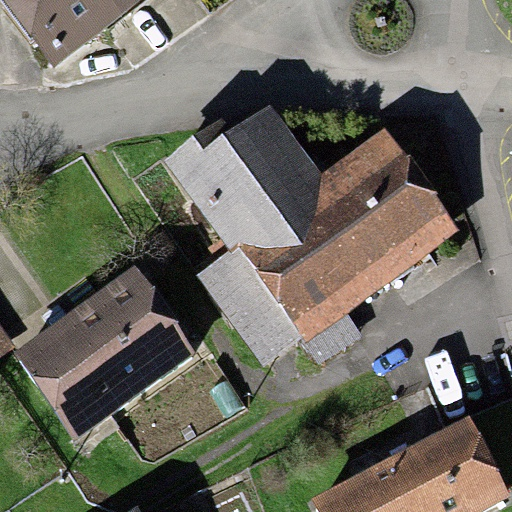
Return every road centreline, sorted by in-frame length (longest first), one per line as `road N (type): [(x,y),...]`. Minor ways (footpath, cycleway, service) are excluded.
road 1 (residential): [(171,105),(455,77)]
road 2 (residential): [(511,290),(455,77)]
road 3 (residential): [(319,0),(171,105)]
road 4 (residential): [(0,138),(171,105)]
